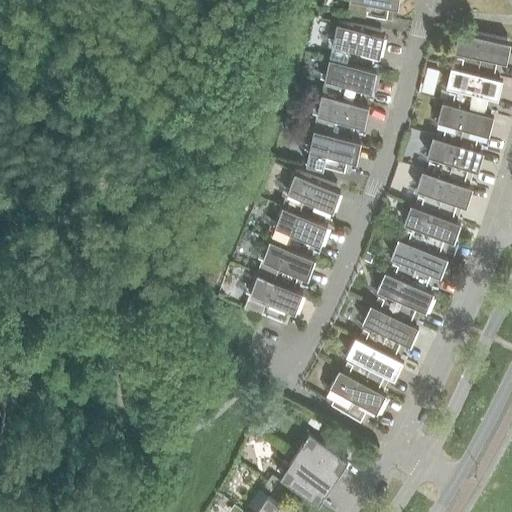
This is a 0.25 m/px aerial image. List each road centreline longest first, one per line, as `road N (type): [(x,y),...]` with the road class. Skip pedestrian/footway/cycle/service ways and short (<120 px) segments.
road 1 (residential): [(283,358),(312,331),(374,190),(423,0)]
road 2 (residential): [(501,223),(394,449)]
road 3 (secondary): [(511,290),(425,465)]
road 4 (secondary): [(456,483),(511,376)]
